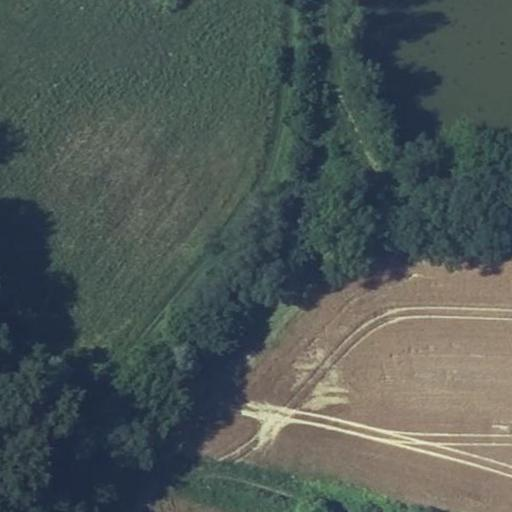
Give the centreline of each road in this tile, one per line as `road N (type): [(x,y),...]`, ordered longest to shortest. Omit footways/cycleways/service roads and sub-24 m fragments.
road 1 (track): [(117,446),(99,400),(267,166),(278,133),(290,0)]
road 2 (track): [(372,511),(312,489),(117,446)]
